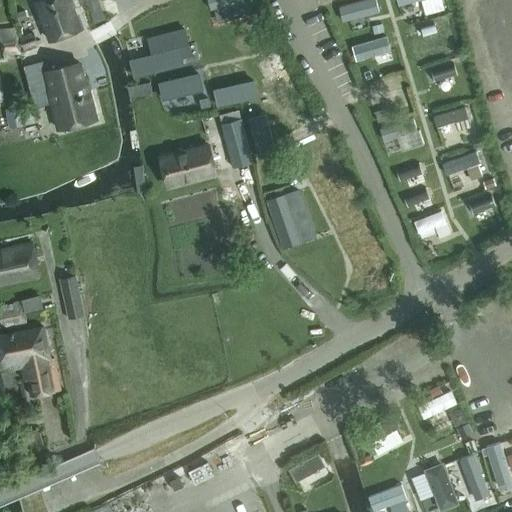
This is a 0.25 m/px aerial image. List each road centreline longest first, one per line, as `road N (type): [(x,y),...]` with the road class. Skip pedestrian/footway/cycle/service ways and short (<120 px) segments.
road 1 (tertiary): [(0,495),(252,392),(426,295)]
road 2 (residential): [(426,295),(284,0)]
